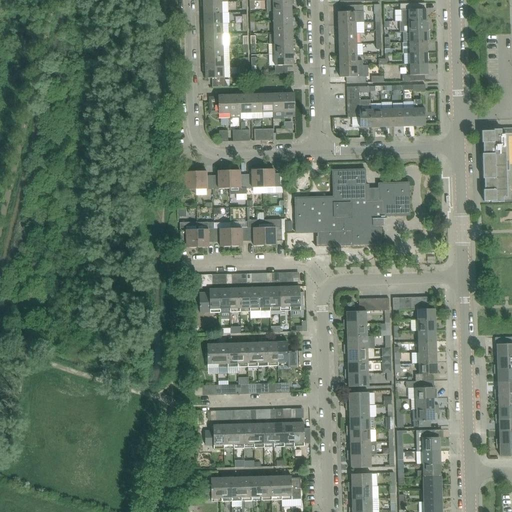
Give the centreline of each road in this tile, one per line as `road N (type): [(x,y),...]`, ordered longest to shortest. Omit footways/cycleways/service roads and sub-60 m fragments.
road 1 (residential): [(190,0),(201,146),(219,153),(317,150)]
road 2 (track): [(0,232),(55,0)]
road 3 (residential): [(470,473),(463,276)]
road 4 (residential): [(327,287),(301,265),(172,269)]
road 5 (residential): [(317,150),(313,0)]
road 6 (residential): [(317,150),(460,146)]
road 7 (residential): [(327,287),(339,279),(463,276)]
road 8 (residential): [(463,276),(460,146)]
road 9 (residential): [(204,405),(325,399)]
